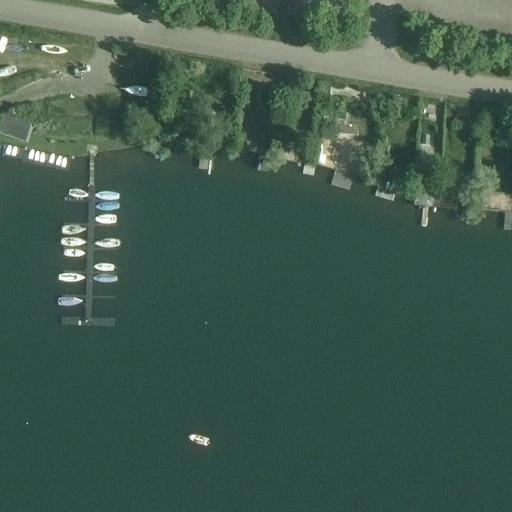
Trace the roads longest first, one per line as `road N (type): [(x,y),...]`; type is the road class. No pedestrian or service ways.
road 1 (residential): [(0,9),(511,96)]
road 2 (unknown): [(390,0),(511,19)]
